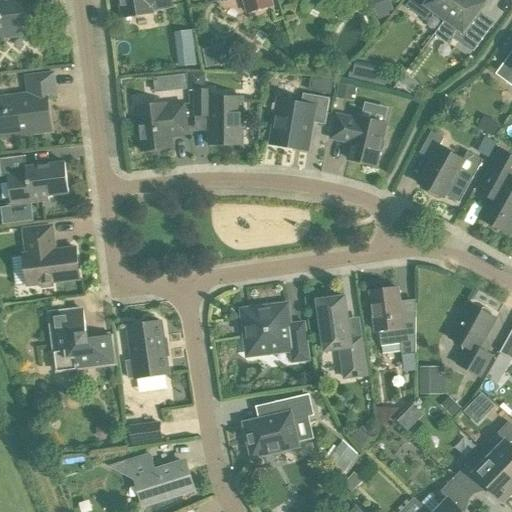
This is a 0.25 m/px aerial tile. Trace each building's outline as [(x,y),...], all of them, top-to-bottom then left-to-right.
[(0,0),(0,37),(27,34),(23,7),(45,4),(44,0),(0,0)] [(117,0),(119,8),(121,7),(123,19),(152,14),(152,11),(172,7),(171,0),(117,0)] [(223,0),(223,1),(225,0),(243,0),(247,14),(272,7),(269,0),(223,0)] [(371,0),(370,0),(376,16),(393,10),(389,0),(371,0)] [(444,21),(459,0),(411,0),(405,7),(425,22),(432,12),(444,21)] [(459,0),(444,21),(435,34),(449,44),(452,37),(473,52),(491,28),(476,18),(487,4),(481,0),(459,0)] [(176,50),(178,67),(196,64),(194,48),(176,50)] [(511,60),(508,57),(495,75),(511,87),(511,60)] [(348,79),(385,86),(386,80),(379,78),(381,67),(355,62),(353,72),(349,72),(348,79)] [(0,126),(2,139),(51,132),(47,101),(57,99),(54,74),(26,78),(28,96),(0,99),(0,126)] [(185,75),(153,78),(155,93),(186,89),(185,75)] [(210,99),(210,92),(195,92),(195,117),(209,117),(209,146),(242,146),(242,99),(210,99)] [(325,126),(329,99),(303,95),(301,105),(277,101),(277,103),(272,104),(271,112),(275,115),(270,145),(307,151),(312,124),(325,126)] [(167,108),(166,105),(136,109),(142,152),(171,149),(170,137),(188,135),(184,105),(167,108)] [(357,121),(337,116),(331,139),(352,144),(348,160),(376,167),(380,150),(383,150),(385,141),(383,139),(386,125),(358,119),(357,121)] [(493,136),(499,124),(484,116),(477,128),(493,136)] [(444,199),(464,161),(439,148),(444,139),(431,132),(419,154),(432,161),(418,185),(429,190),(429,194),(436,198),(439,196),(444,199)] [(508,235),(511,228),(511,158),(500,151),(481,186),(495,193),(480,219),(508,235)] [(27,169),(25,157),(0,159),(0,173),(1,179),(8,178),(11,202),(30,199),(31,205),(49,203),(48,197),(69,194),(65,164),(27,169)] [(55,252),(52,228),(24,231),(27,256),(24,256),(28,286),(41,285),(42,289),(53,288),(53,283),(80,280),(76,250),(55,252)] [(402,291),(406,308),(417,306),(413,288),(402,291)] [(402,320),(398,289),(370,292),(375,332),(379,332),(381,347),(400,344),(402,356),(416,355),(416,318),(402,320)] [(350,340),(344,298),(318,302),(325,352),(341,349),(345,379),(366,376),(361,339),(350,340)] [(481,310),(469,304),(450,339),(463,346),(464,352),(457,365),(480,377),(492,356),(479,348),(496,319),(492,317),(492,313),(488,310),(484,309),(481,310)] [(290,326),(287,306),(249,311),(243,318),(247,350),(255,356),(271,354),(274,350),(288,348),(292,351),(293,363),(309,361),(304,324),(290,326)] [(87,339),(84,311),(68,313),(51,315),(53,333),(55,352),(58,373),(78,370),(78,369),(115,365),(111,336),(87,339)] [(133,360),(126,361),(129,379),(135,378),(136,380),(169,375),(166,357),(169,356),(166,340),(164,341),(161,322),(158,323),(158,320),(154,317),(146,318),(143,322),(143,325),(128,327),(133,360)] [(511,360),(511,359),(511,331),(500,353),(511,360)] [(500,354),(493,366),(504,373),(511,360),(500,354)] [(439,376),(420,376),(420,395),(445,394),(445,376),(439,376)] [(482,393),(464,412),(477,425),(495,406),(482,393)] [(252,457),(298,447),(292,421),(313,416),(309,396),(265,406),(267,416),(265,420),(244,425),(247,434),(245,438),(247,446),(250,448),(252,457)] [(461,408),(449,396),(441,405),(452,417),(461,408)] [(490,457),(511,478),(511,425),(508,422),(491,440),(499,448),(490,457)] [(107,425),(101,425),(96,428),(96,434),(99,438),(105,439),(110,436),(110,430),(107,425)] [(133,445),(163,441),(161,425),(131,429),(133,445)] [(362,449),(373,437),(362,427),(351,439),(362,449)] [(338,481),(356,455),(343,440),(325,466),(338,481)] [(511,478),(490,457),(485,452),(476,461),(473,459),(453,479),(472,496),(484,483),(503,502),(510,494),(511,495),(511,478)] [(156,472),(151,458),(114,468),(137,481),(144,504),(193,489),(184,464),(156,472)] [(343,484),(352,492),(363,481),(354,472),(343,484)] [(461,511),(459,509),(472,496),(453,479),(434,499),(442,506),(436,511),(461,511)]
